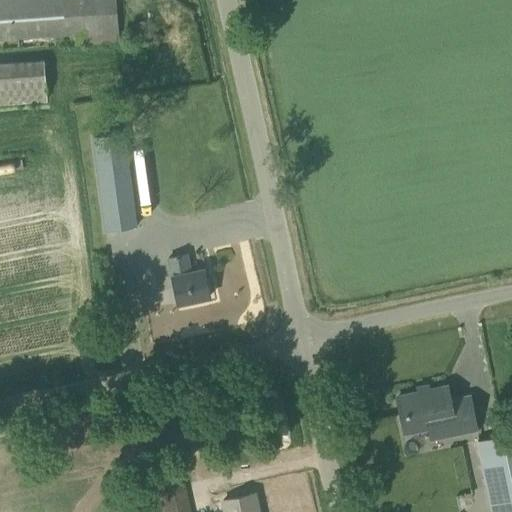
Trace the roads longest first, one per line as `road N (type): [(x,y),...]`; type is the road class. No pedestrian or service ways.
road 1 (unclassified): [(300,338),(220,0)]
road 2 (unclassified): [(0,399),(300,338)]
road 3 (unclassified): [(300,338),(511,291)]
road 4 (unclassified): [(338,511),(300,338)]
